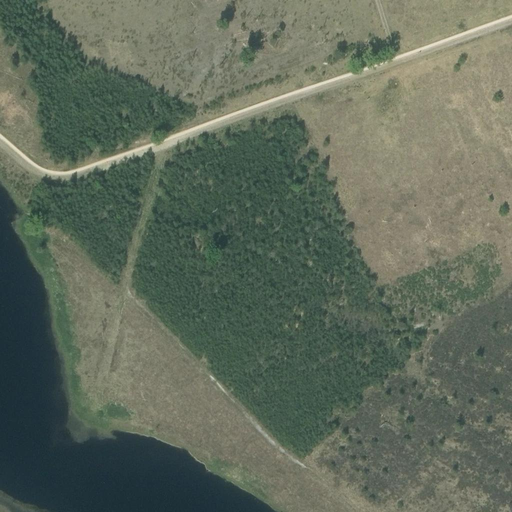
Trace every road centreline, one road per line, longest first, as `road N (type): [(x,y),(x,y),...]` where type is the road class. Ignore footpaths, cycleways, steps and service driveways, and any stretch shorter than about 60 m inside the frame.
road 1 (track): [(393,63),(159,147)]
road 2 (track): [(159,147),(75,176),(47,177),(0,143)]
road 3 (track): [(511,21),(393,63)]
